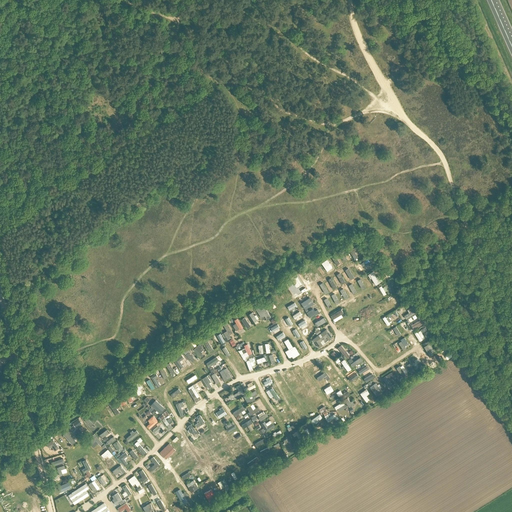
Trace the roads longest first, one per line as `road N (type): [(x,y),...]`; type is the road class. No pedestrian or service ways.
road 1 (track): [(320,63),(260,23),(178,20)]
road 2 (track): [(51,511),(16,367)]
road 3 (track): [(511,355),(463,216)]
road 4 (track): [(327,123),(283,110),(252,83),(217,81)]
